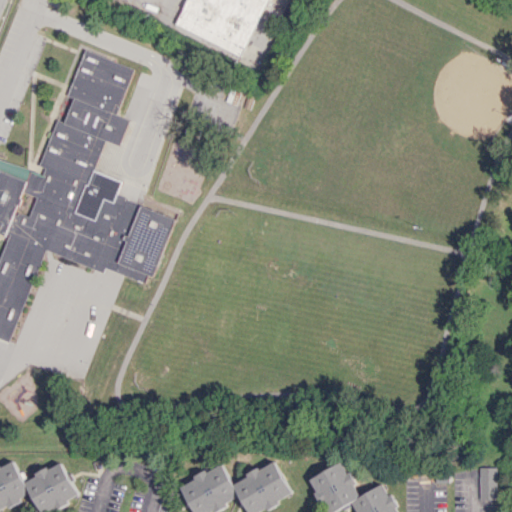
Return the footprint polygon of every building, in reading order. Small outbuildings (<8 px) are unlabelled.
[(192,0),(182,23),(261,60),(289,0),(192,0)] [(87,50),(136,69),(117,111),(131,118),(120,146),(107,141),(97,170),(123,181),(119,194),(176,219),(153,278),(149,276),(145,284),(106,269),(104,273),(47,252),(8,341),(0,337),(0,251),(6,237),(0,234),(0,173),(1,171),(27,181),(58,119),(65,122),(73,98),(67,96),(87,50)] [(0,170),(28,179),(31,168),(0,158),(0,170)] [(0,466),(0,509),(31,494),(40,511),(46,511),(79,495),(61,461),(24,480),(13,459),(0,466)] [(193,511),(209,511),(241,497),(248,511),(257,511),(293,495),(276,460),(232,482),(223,462),(180,484),(193,511)] [(400,511),(386,483),(361,495),(344,461),(310,478),(327,511),(335,511),(353,503),(357,511),(400,511)] [(499,467),(482,466),(481,498),(498,499),(499,467)]
